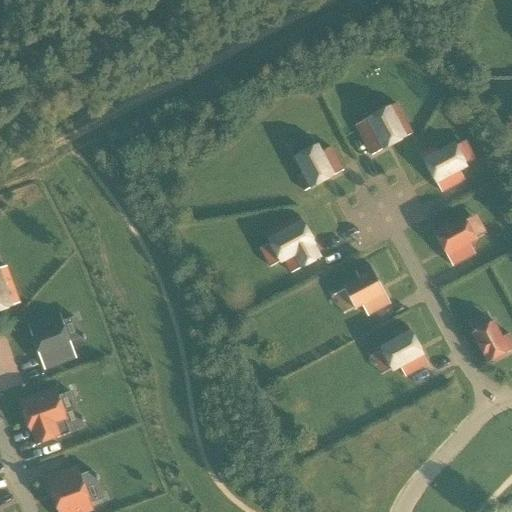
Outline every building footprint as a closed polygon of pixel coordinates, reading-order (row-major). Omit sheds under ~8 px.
[(397,105),(355,127),(371,156),(413,134),(397,105)] [(421,154),(442,193),(464,181),(459,171),(467,167),(455,145),(439,154),(435,146),(421,154)] [(305,192),(344,171),(332,148),(322,154),(318,146),(295,158),(304,175),(297,178),(305,192)] [(320,259),(299,216),(265,233),(281,264),(285,262),(290,273),(320,259)] [(432,227),(453,268),(476,256),(470,245),(477,241),(465,219),(450,227),(446,220),(432,227)] [(390,305),(370,266),(356,273),(360,281),(344,289),(355,311),(363,307),(368,316),(390,305)] [(0,310),(19,304),(5,267),(0,269),(0,310)] [(28,327),(44,370),(76,359),(60,315),(28,327)] [(472,334),(488,365),(511,352),(511,338),(510,334),(502,338),(494,323),(472,334)] [(428,365),(407,326),(393,334),(397,340),(381,349),(393,371),(400,367),(405,377),(428,365)] [(55,389),(19,403),(30,433),(32,433),(37,446),(70,434),(65,421),(67,420),(55,389)] [(77,467),(45,479),(57,511),(90,511),(93,511),(77,467)]
